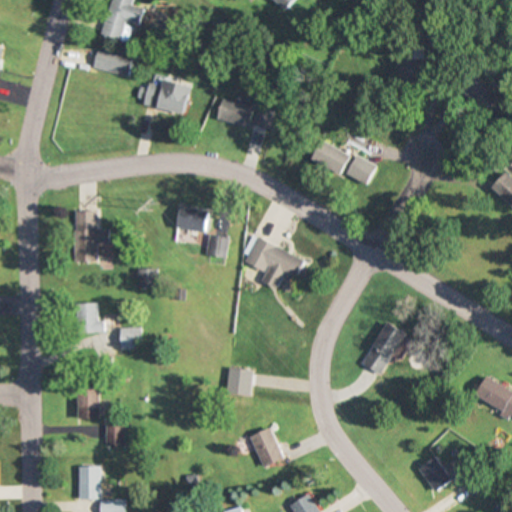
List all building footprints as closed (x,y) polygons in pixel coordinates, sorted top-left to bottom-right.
[(112,0),(103,35),(127,41),(132,23),(142,26),(146,9),(134,6),(135,0),(112,0)] [(300,0),(280,0),(293,9),(300,0)] [(134,57),(99,48),(94,68),(129,77),(134,57)] [(401,63),(404,83),(439,78),(436,58),(401,63)] [(186,116),(193,87),(152,77),(145,106),(186,116)] [(476,95),(494,116),(510,103),(491,82),(476,95)] [(256,103),(255,106),(224,100),(220,120),(271,130),(275,106),(256,103)] [(354,153),(323,144),(318,164),(349,173),(354,153)] [(350,177),(371,187),(381,166),(360,156),(350,177)] [(178,228),(208,234),(212,212),(182,207),(178,228)] [(76,262),(98,262),(98,244),(109,244),(109,230),(97,230),(97,211),(76,211),(76,262)] [(228,259),(229,237),(209,236),(208,258),(228,259)] [(257,238),(247,264),(268,273),(264,283),(283,291),(289,279),(298,282),(307,259),(257,238)] [(140,288),(159,288),(159,269),(140,269),(140,288)] [(99,321),(99,304),(83,304),(83,346),(105,346),(105,321),(99,321)] [(382,375),(406,333),(387,322),(363,363),(382,375)] [(142,350),(142,327),(120,327),(120,350),(142,350)] [(511,390),(488,377),(476,398),(511,417),(511,390)] [(98,421),(98,389),(77,389),(77,421),(98,421)] [(122,446),(122,424),(104,424),(104,446),(122,446)] [(253,436),(267,468),(288,459),(274,427),(253,436)] [(436,492),(452,481),(436,457),(419,468),(436,492)] [(98,511),(124,511),(124,500),(99,500),(99,466),(77,466),(77,499),(98,499),(98,511)] [(292,507),(295,511),(322,511),(311,494),(292,507)]
